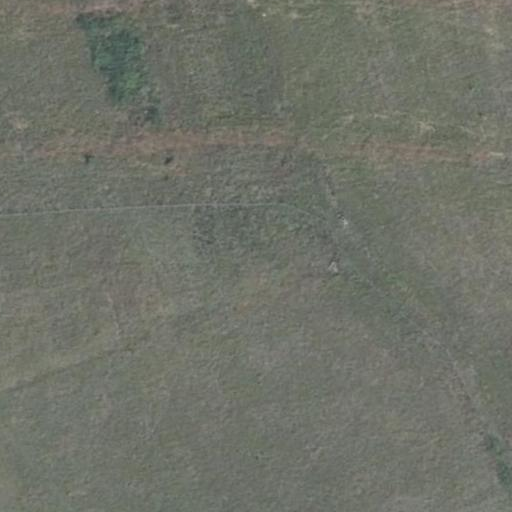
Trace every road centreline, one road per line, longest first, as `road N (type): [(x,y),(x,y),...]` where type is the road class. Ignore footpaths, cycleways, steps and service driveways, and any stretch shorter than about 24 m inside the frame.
road 1 (primary): [(0,103),(233,93),(511,98)]
road 2 (primary): [(511,50),(201,47),(0,56)]
